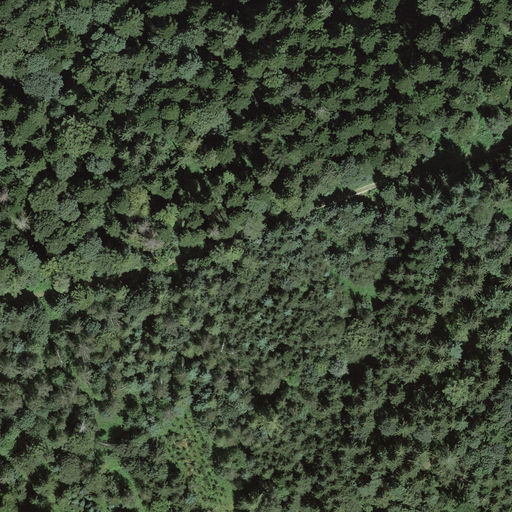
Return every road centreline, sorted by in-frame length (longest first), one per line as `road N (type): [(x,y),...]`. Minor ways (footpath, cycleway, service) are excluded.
road 1 (track): [(511,139),(119,278),(0,301)]
road 2 (track): [(378,511),(487,402),(505,366),(508,304),(477,247),(415,212),(352,193)]
